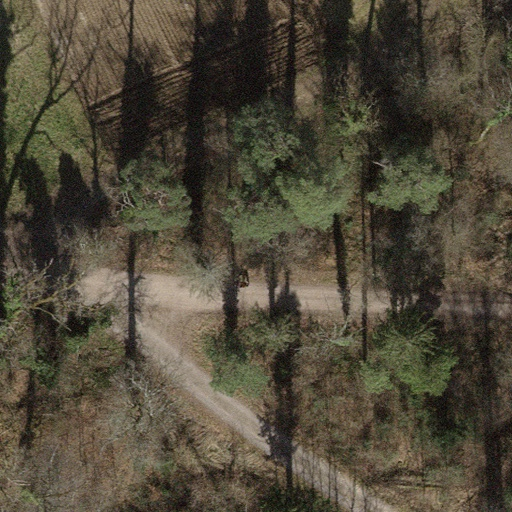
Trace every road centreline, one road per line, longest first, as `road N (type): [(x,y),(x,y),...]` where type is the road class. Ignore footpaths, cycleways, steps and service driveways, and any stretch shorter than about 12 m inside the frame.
road 1 (track): [(0,271),(85,291),(511,308)]
road 2 (track): [(419,0),(399,29),(0,241)]
road 3 (track): [(377,511),(85,291)]
